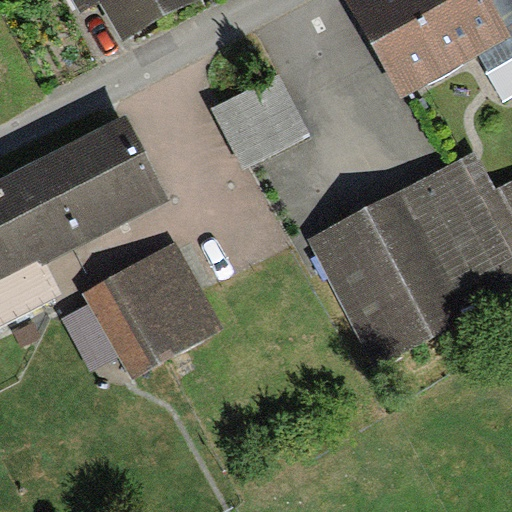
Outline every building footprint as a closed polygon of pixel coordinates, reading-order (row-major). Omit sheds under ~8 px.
[(66,0),(77,19),(96,8),(119,49),(206,0),(66,0)] [(511,0),(348,0),(347,1),(404,102),(481,58),(489,72),(511,58),(511,0)] [(282,82),(215,113),(240,168),(307,137),(282,82)] [(128,122),(0,187),(0,326),(59,297),(47,274),(173,210),(137,140),(128,122)] [(476,160),(311,250),(374,366),(511,290),(511,186),(496,196),(476,160)] [(91,308),(63,323),(90,374),(118,359),(131,383),(225,333),(178,246),(84,296),(91,308)]
